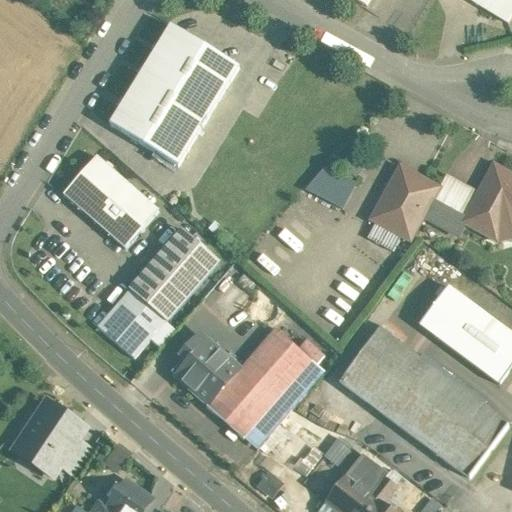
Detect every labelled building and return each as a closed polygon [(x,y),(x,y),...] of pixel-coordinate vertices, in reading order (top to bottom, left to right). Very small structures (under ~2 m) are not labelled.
[(511,0),(484,0),(480,8),(508,25),(511,18),(511,0)] [(240,69),(172,27),(110,127),(179,169),(240,69)] [(160,213),(97,158),(64,196),(126,251),(160,213)] [(342,209),(355,183),(320,165),(306,191),(342,209)] [(511,176),(494,167),(480,194),(466,219),(463,224),(465,225),(488,237),(496,223),(510,219),(511,220),(511,176)] [(439,190),(401,169),(390,188),(429,209),(434,201),(433,201),(439,190)] [(433,201),(434,201),(466,219),(480,194),(447,176),(439,190),(433,201)] [(429,209),(390,188),(372,221),(411,242),(424,218),(429,209)] [(459,237),(465,225),(463,224),(466,219),(434,201),(429,209),(424,218),(459,237)] [(237,243),(219,227),(213,234),(231,250),(237,243)] [(392,248),(397,238),(384,230),(378,241),(392,248)] [(182,231),(130,291),(168,324),(220,264),(182,231)] [(511,367),(511,335),(449,288),(420,326),(498,385),(511,367)] [(168,324),(130,291),(97,329),(134,360),(151,341),(160,349),(175,331),(168,324)] [(240,371),(207,409),(243,440),(245,438),(312,362),(275,330),(240,371)] [(496,418),(379,331),(341,383),(457,470),(496,418)] [(240,371),(208,343),(177,379),(209,406),(207,409),(240,371)] [(312,362),(245,438),(258,450),(325,373),(312,362)] [(43,397),(9,455),(54,481),(61,469),(72,475),(90,445),(82,440),(91,425),(43,397)] [(496,418),(457,470),(470,479),(508,427),(496,418)] [(339,441),(325,459),(338,470),(353,451),(339,441)] [(283,468),(264,453),(250,472),(260,480),(267,471),(276,477),(283,468)] [(389,511),(383,507),(371,498),(385,480),(389,475),(363,456),(347,479),(320,511),(389,511)] [(279,483),(269,474),(259,487),(269,495),(279,483)] [(385,480),(371,498),(383,507),(397,489),(385,480)] [(117,487),(108,499),(113,502),(108,509),(99,503),(92,511),(144,511),(153,501),(126,483),(121,490),(117,487)]
